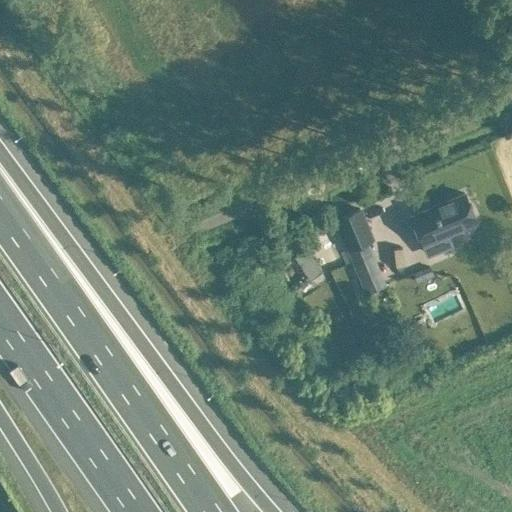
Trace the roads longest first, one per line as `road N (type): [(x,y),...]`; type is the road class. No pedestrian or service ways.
road 1 (motorway): [(276,511),(0,159)]
road 2 (motorway): [(211,511),(0,209)]
road 3 (unclassified): [(182,239),(511,99)]
road 4 (motorway): [(0,317),(138,511)]
road 5 (motorway): [(0,391),(74,511)]
